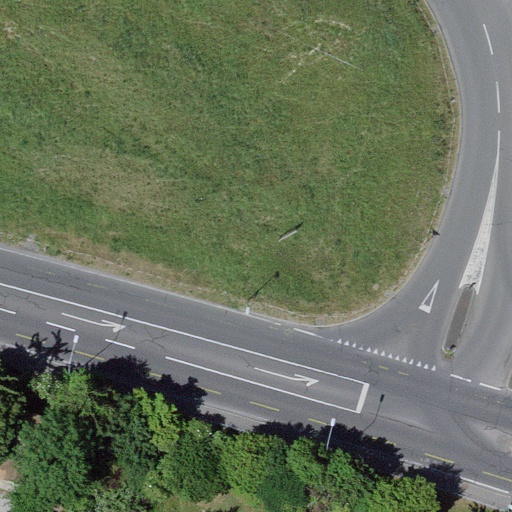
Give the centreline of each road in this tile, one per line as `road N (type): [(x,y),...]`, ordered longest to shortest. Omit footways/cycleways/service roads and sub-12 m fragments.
road 1 (primary): [(361,396),(0,296)]
road 2 (residential): [(499,149),(446,270),(361,396)]
road 3 (residential): [(466,0),(484,48),(499,149)]
road 4 (residential): [(499,295),(507,207),(499,149)]
road 5 (residential): [(470,428),(499,295)]
